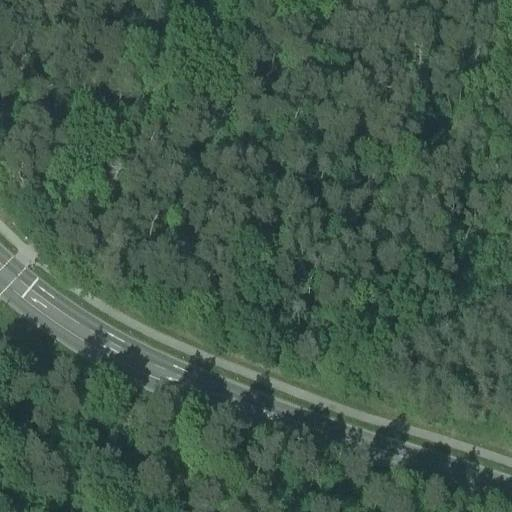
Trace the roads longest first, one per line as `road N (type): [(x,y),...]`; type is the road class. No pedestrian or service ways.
road 1 (primary): [(0,270),(93,335),(180,382),(511,494)]
road 2 (track): [(30,253),(281,0)]
